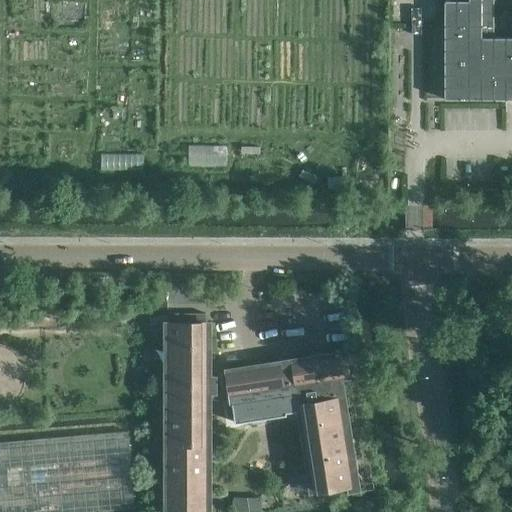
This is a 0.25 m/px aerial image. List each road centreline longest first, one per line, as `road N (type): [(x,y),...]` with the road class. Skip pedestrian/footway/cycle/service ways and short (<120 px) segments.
road 1 (unclassified): [(0,257),(417,260)]
road 2 (residential): [(417,260),(447,511)]
